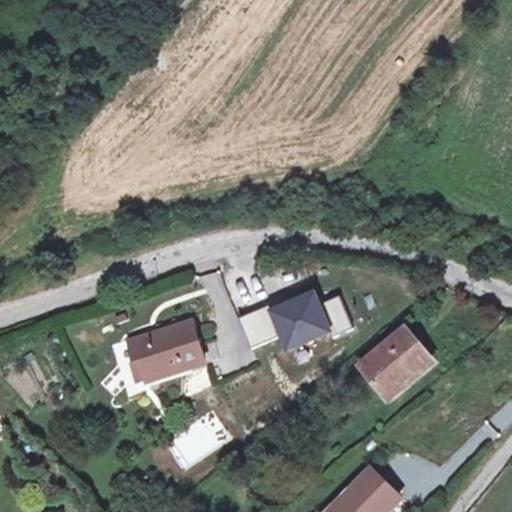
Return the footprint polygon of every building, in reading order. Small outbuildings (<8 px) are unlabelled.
[(323,285),(281,303),(278,297),(246,310),(259,341),(290,328),(296,343),(339,325),(341,330),(361,321),(348,288),(328,296),(323,285)] [(213,353),(200,313),(135,335),(140,351),(147,348),(156,373),(213,353)] [(433,361),(405,327),(359,365),(387,399),(433,361)] [(134,353),(142,377),(156,373),(147,348),(140,351),(134,353)] [(29,366),(14,371),(28,406),(43,401),(29,366)] [(0,394),(0,415),(11,406),(0,394)] [(377,464),(332,511),(389,511),(407,494),(377,464)]
